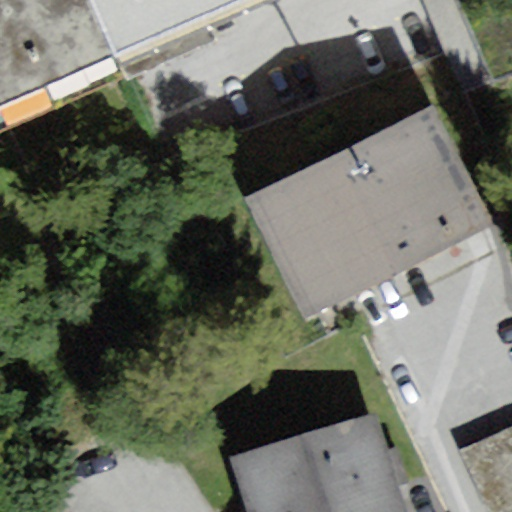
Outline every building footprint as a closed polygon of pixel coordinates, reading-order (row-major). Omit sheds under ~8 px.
[(0,0),(0,98),(100,54),(74,0),(0,0)] [(232,0),(74,0),(100,54),(232,0)] [(335,332),(485,262),(423,129),(272,199),(335,332)] [(410,511),(383,418),(242,460),(257,511),(410,511)] [(511,511),(511,436),(456,462),(479,511),(511,511)]
